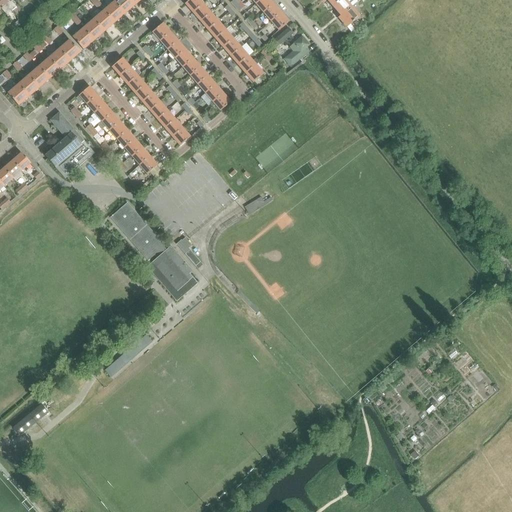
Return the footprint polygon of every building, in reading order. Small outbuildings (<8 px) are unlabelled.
[(8,16),(13,12),(1,0),(0,0),(0,11),(2,10),(8,16)] [(12,1),(13,0),(1,0),(13,12),(18,7),(12,1)] [(124,15),(135,6),(129,0),(118,0),(114,3),(124,15)] [(203,0),(201,0),(200,1),(199,0),(190,0),(186,4),(194,12),(203,4),(206,2),(203,0)] [(264,13),(273,5),(269,0),(261,0),(256,4),(264,13)] [(342,16),(352,7),(346,0),(341,0),(333,7),(342,16)] [(114,24),(124,15),(114,3),(104,12),(114,24)] [(201,21),(211,13),(203,4),(194,12),(201,21)] [(271,21),(281,13),(273,5),(264,13),(271,21)] [(342,16),(339,18),(348,28),(351,25),(355,30),(361,24),(357,20),(361,17),(352,7),(342,16)] [(104,33),(114,24),(104,12),(94,21),(104,33)] [(209,30),(218,22),(211,13),(201,21),(209,30)] [(288,22),(281,13),(271,21),(279,30),(288,22)] [(94,41),(104,33),(94,21),(83,29),(94,41)] [(225,24),(222,27),(218,22),(209,30),(216,39),(226,31),(229,28),(225,24)] [(160,41),(170,33),(163,24),(153,33),(160,41)] [(63,33),(58,27),(58,26),(54,29),(60,35),(63,33)] [(84,50),(94,41),(83,29),(74,38),(84,50)] [(281,45),(293,34),(289,29),(276,40),(281,45)] [(233,33),(230,36),(226,31),(216,39),(224,48),(233,40),(237,37),(233,33)] [(168,50),(178,42),(170,33),(160,41),(168,50)] [(47,36),(44,38),(49,45),(52,42),(47,36)] [(306,48),(310,45),(303,37),(291,47),(294,51),(285,59),(292,67),(301,59),(309,52),(306,48)] [(71,61),(80,53),(81,52),(71,40),(60,50),(71,61)] [(240,41),(237,44),(233,40),(224,48),(232,56),(241,49),(244,46),(240,41)] [(175,59),(185,50),(178,42),(168,50),(175,59)] [(37,44),(34,47),(39,53),(42,51),(37,44)] [(248,50),(245,53),(241,49),(232,56),(239,65),(248,57),(252,55),(248,50)] [(60,70),(71,61),(60,50),(50,58),(60,70)] [(183,67),(193,59),(185,50),(175,59),(183,67)] [(27,53),(24,56),(29,62),(32,60),(27,53)] [(256,59),(252,62),(248,57),(239,65),(247,74),(256,66),(259,63),(256,59)] [(50,79),(60,70),(50,58),(40,67),(50,79)] [(120,76),(130,68),(122,59),(112,67),(120,76)] [(190,76),(200,68),(193,59),(183,67),(190,76)] [(17,62),(13,65),(18,71),(22,68),(17,62)] [(256,66),(247,74),(254,83),(263,75),(256,66)] [(40,88),(50,79),(40,67),(30,76),(40,88)] [(137,70),(134,73),(130,68),(120,76),(128,85),(138,77),(141,74),(137,70)] [(198,84),(208,76),(200,68),(190,76),(198,84)] [(11,77),(6,71),(3,74),(8,80),(7,80),(11,85),(16,83),(11,77)] [(30,96),(40,88),(30,76),(19,85),(30,96)] [(205,93),(215,85),(208,76),(198,84),(205,93)] [(135,94),(145,86),(138,77),(128,85),(135,94)] [(19,105),(30,96),(19,85),(9,94),(19,105)] [(213,102),(223,94),(215,85),(205,93),(213,102)] [(143,103),(153,94),(145,86),(135,94),(143,103)] [(87,105),(97,97),(89,88),(80,96),(87,105)] [(150,111),(160,103),(153,94),(143,103),(150,111)] [(221,111),(230,103),(230,102),(223,94),(213,102),(221,111)] [(95,113),(105,105),(97,97),(87,105),(95,113)] [(158,120),(168,112),(160,103),(150,111),(158,120)] [(102,122),(112,114),(105,105),(95,113),(102,122)] [(165,128),(175,120),(168,112),(158,120),(165,128)] [(66,138),(75,131),(59,113),(51,121),(54,125),(52,127),(55,130),(57,128),(66,138)] [(110,131),(120,123),(112,114),(102,122),(98,125),(102,130),(106,127),(110,131)] [(173,137),(183,129),(185,127),(177,118),(175,120),(165,128),(173,137)] [(117,139),(127,131),(120,123),(110,131),(117,139)] [(190,138),(190,137),(183,129),(173,137),(181,146),(190,138)] [(45,156),(65,179),(95,154),(85,142),(84,142),(75,131),(66,138),(57,146),(45,156)] [(125,148),(135,140),(127,131),(117,139),(125,148)] [(132,157),(142,149),(135,140),(125,148),(132,157)] [(140,166),(150,157),(142,149),(132,157),(140,166)] [(22,171),(31,164),(22,154),(14,161),(22,171)] [(150,157),(140,166),(148,175),(157,166),(150,157)] [(13,179),(22,171),(14,161),(5,169),(13,179)] [(0,180),(5,186),(13,179),(5,169),(0,173),(0,180)] [(247,212),(247,216),(273,201),(271,198),(264,202),(261,198),(245,208),(247,212)] [(166,250),(163,247),(165,245),(131,207),(127,202),(110,218),(113,221),(148,261),(154,256),(157,259),(147,267),(177,301),(198,283),(188,271),(191,269),(171,246),(168,249),(166,250)] [(176,245),(196,267),(201,262),(189,249),(192,246),(184,238),(176,245)] [(152,342),(147,336),(105,371),(111,378),(152,342)] [(20,437),(48,412),(41,404),(13,428),(20,437)]
